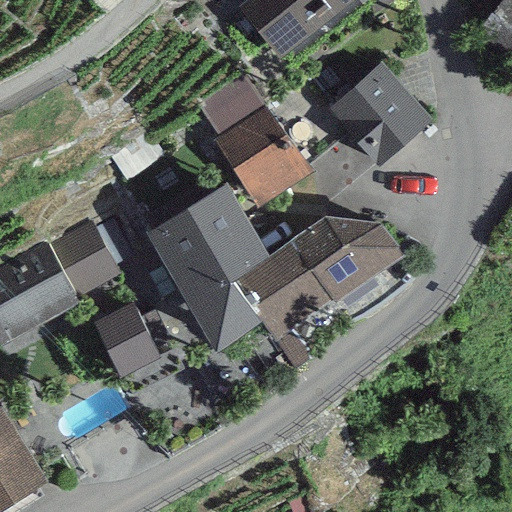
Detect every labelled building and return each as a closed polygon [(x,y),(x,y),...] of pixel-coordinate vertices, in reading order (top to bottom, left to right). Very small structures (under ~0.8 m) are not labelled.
[(352,0),(248,0),(238,9),(280,60),(352,0)] [(511,65),(511,0),(502,0),(472,37),(510,68),(511,65)] [(432,119),(381,62),(329,110),(380,166),(432,119)] [(264,107),(241,73),(197,104),(220,137),(264,107)] [(220,137),(213,140),(257,208),(311,173),(267,105),(264,107),(220,137)] [(231,281),(271,256),(226,184),(144,234),(216,352),(259,325),(231,281)] [(231,281),(259,325),(271,344),(401,257),(380,226),(325,217),(271,256),(231,281)] [(90,219),(0,266),(0,342),(2,345),(80,303),(77,297),(120,274),(90,219)] [(132,302),(90,322),(118,379),(160,359),(156,351),(168,344),(152,312),(140,318),(132,302)] [(0,408),(0,510),(46,483),(0,408)]
